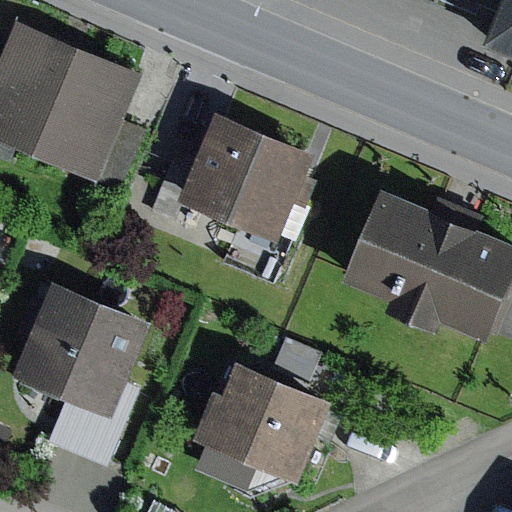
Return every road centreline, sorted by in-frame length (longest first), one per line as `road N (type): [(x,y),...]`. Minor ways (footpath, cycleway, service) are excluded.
road 1 (primary): [(163,0),(511,147)]
road 2 (residential): [(511,442),(371,511)]
